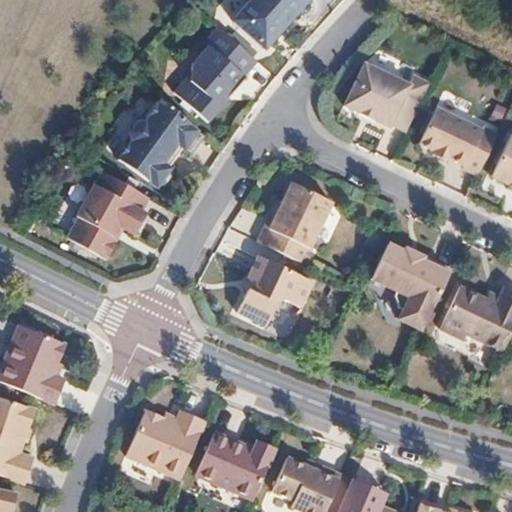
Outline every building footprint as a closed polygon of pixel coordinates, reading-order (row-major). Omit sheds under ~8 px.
[(247,0),(230,21),(258,45),(278,21),(283,25),(304,0),(247,0)] [(278,21),(258,45),(263,49),(283,25),(278,21)] [(243,76),(257,60),(217,26),(203,42),(207,46),(193,63),(190,81),(177,96),(209,122),(229,98),(230,92),(231,82),(238,72),(243,76)] [(409,128),(433,79),(416,72),(411,81),(367,60),(346,102),(392,123),(394,120),(409,128)] [(231,82),(230,92),(243,76),(238,72),(231,82)] [(191,151),(204,133),(163,95),(148,117),(139,119),(131,130),(133,138),(120,156),(157,185),(159,183),(165,183),(172,174),(169,168),(171,166),(170,165),(164,161),(178,141),(184,145),(191,151)] [(480,171),(500,130),(486,123),(484,125),(439,103),(422,140),(435,147),(435,149),(453,157),(454,155),(466,161),(466,164),(480,171)] [(511,133),(495,170),(511,177),(511,133)] [(178,141),(164,161),(170,165),(184,145),(178,141)] [(140,207),(148,195),(103,168),(95,181),(76,212),(78,213),(67,234),(101,254),(101,252),(107,251),(114,238),(112,233),(118,222),(134,231),(146,211),(140,207)] [(314,246),(337,200),(296,180),(287,199),(282,211),(277,208),(269,225),(262,239),(309,261),(316,247),(314,246)] [(282,211),(287,199),(282,197),(277,208),(282,211)] [(454,267),(425,254),(424,257),(406,249),(390,241),(374,277),(399,289),(398,294),(402,305),(406,308),(402,317),(425,328),(454,267)] [(425,254),(408,246),(406,249),(424,257),(425,254)] [(305,306),(317,279),(264,254),(254,273),(259,275),(242,310),(272,324),(282,300),(288,298),(290,298),(305,306)] [(505,349),(511,332),(511,287),(506,285),(501,294),(498,301),(488,297),(461,284),(442,327),(466,337),(468,332),(505,349)] [(498,301),(501,294),(491,290),(488,297),(498,301)] [(55,371),(61,359),(60,358),(68,340),(23,319),(0,370),(0,374),(0,375),(55,399),(66,376),(59,373),(55,371)] [(59,373),(65,360),(61,359),(55,371),(59,373)] [(29,424),(35,405),(0,393),(0,470),(22,478),(25,478),(34,454),(20,450),(24,437),(29,424)] [(183,472),(206,418),(183,406),(179,413),(178,417),(166,411),(165,413),(148,405),(128,450),(181,475),(183,472)] [(179,413),(168,408),(166,411),(178,417),(179,413)] [(238,488),(265,438),(259,435),(254,444),(253,448),(247,446),(249,442),(215,428),(197,470),(238,488)] [(255,494),(277,443),(265,438),(238,488),(255,494)] [(314,511),(324,511),(342,470),(317,459),(314,465),(306,461),(288,453),(273,487),(296,496),(292,502),(314,511)] [(314,465),(317,459),(309,456),(306,461),(314,465)] [(354,475),(337,511),(402,511),(403,511),(381,502),(374,500),(380,486),(354,475)] [(0,511),(0,506),(3,507),(12,510),(16,490),(0,486),(0,511)] [(381,502),(387,489),(380,486),(374,500),(381,502)] [(473,511),(462,508),(461,511),(454,511),(449,510),(451,505),(421,496),(416,511),(473,511)]
